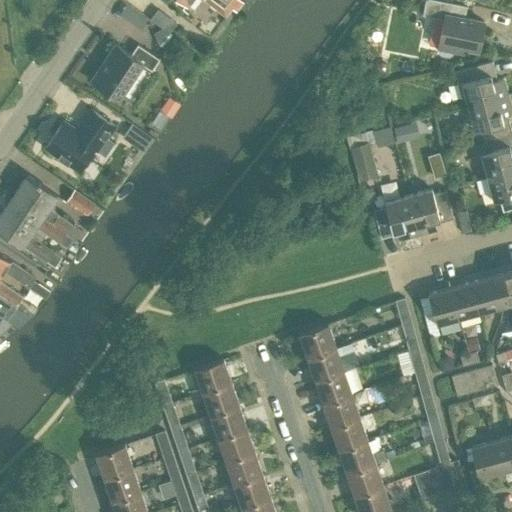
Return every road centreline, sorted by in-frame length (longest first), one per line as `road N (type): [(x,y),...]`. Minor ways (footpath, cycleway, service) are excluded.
road 1 (tertiary): [(0,145),(100,0)]
road 2 (residential): [(318,511),(268,349)]
road 3 (residential): [(91,511),(72,453),(163,421)]
road 4 (residential): [(382,269),(511,232)]
